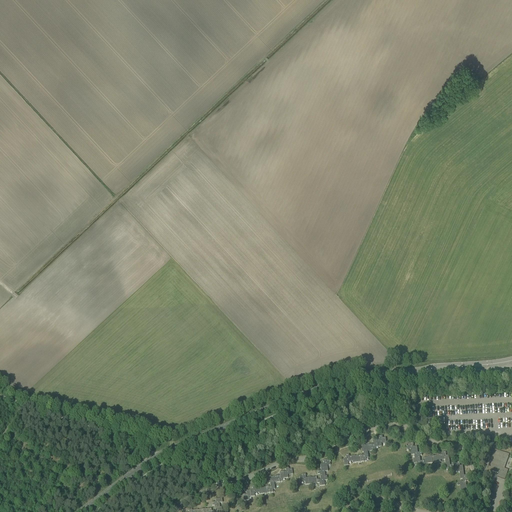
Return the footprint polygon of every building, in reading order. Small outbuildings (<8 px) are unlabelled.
[(380,440),(377,441),(378,447),(382,447),(381,444),(386,443),(386,438),(382,438),(382,436),(379,437),(379,439),(380,440)] [(505,468),(509,454),(494,449),(489,464),(504,469),(505,468)] [(414,455),(415,460),(420,459),(420,456),(422,456),(421,452),(419,453),(418,453),(417,450),(410,451),(411,455),(414,455)] [(360,456),(361,462),(363,462),(364,462),(367,462),(366,458),(368,458),(367,452),(363,452),(364,456),(362,456),(362,455),(360,456)] [(445,460),(445,463),(449,462),(449,456),(446,456),(445,454),(446,454),(446,452),(442,453),(442,455),(440,455),(440,460),(445,460)] [(353,462),(352,457),(349,457),(349,455),(345,455),(345,457),(346,457),(346,459),(343,459),(344,464),(344,466),(348,465),(348,462),(353,462)] [(422,465),(424,464),(424,461),(422,461),(422,462),(420,462),(420,459),(415,460),(413,460),(414,464),(417,463),(417,468),(423,468),(422,465)] [(320,465),(320,469),(327,468),(327,466),(330,465),(329,460),(323,460),(323,462),(324,462),(324,464),(320,465)] [(454,472),(454,470),(454,465),(452,465),(452,466),(450,466),(449,462),(445,463),(446,469),(448,469),(449,472),(451,472),(452,472),(454,472)] [(459,470),(459,473),(463,472),(463,466),(460,466),(459,464),(460,464),(460,462),(456,463),(456,465),(454,465),(454,470),(459,470)] [(505,480),(508,470),(504,469),(489,464),(486,473),(495,476),(505,480)] [(286,472),(283,472),(284,479),(288,478),(288,475),(293,474),(292,469),(289,470),(288,467),(285,468),(285,470),(286,470),(286,472)] [(320,475),(320,477),(325,477),(325,472),(328,472),(327,468),(320,469),(321,471),(319,471),(317,471),(317,475),(320,475)] [(278,476),(276,476),(277,483),(279,482),(279,483),(280,483),(280,482),(282,482),(282,479),(284,479),(283,472),(279,472),(280,476),(278,476)] [(462,479),(463,482),(466,482),(468,482),(468,475),(466,475),(466,476),(464,476),(463,472),(459,473),(460,479),(462,479)] [(305,485),(309,485),(308,478),(305,478),(305,477),(306,476),(306,474),(302,475),(302,477),(299,477),(300,482),(305,482),(305,485)] [(317,480),(317,484),(319,483),(319,486),(325,486),(324,481),(327,480),(327,476),(325,477),(320,477),(320,480),(319,480),(318,480),(317,480)] [(266,487),(267,494),(269,493),(269,494),(270,494),(270,493),(273,493),(272,490),(275,489),(274,483),(270,484),(270,487),(268,487),(266,487)] [(253,490),(250,491),(251,497),(255,497),(254,494),(259,493),(258,488),(255,488),(255,486),(252,486),(252,489),(252,488),(253,490)] [(251,497),(250,491),(246,491),(246,495),(245,495),(245,494),(242,495),(243,501),(245,501),(245,502),(246,501),(249,501),(249,497),(251,497)] [(214,506),(215,509),(220,508),(219,503),(222,503),(222,499),(215,500),(215,503),(214,503),(214,502),(211,503),(212,506),(214,506)]
